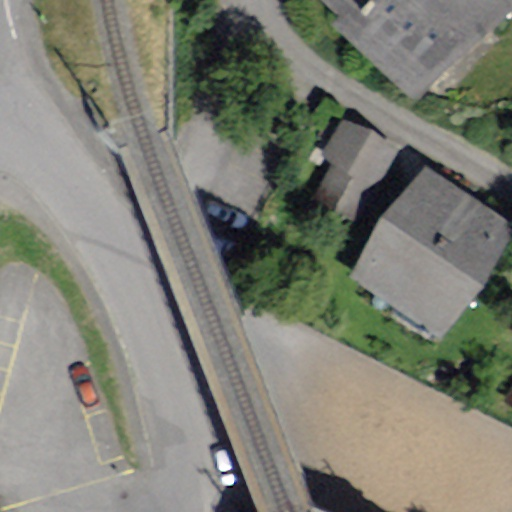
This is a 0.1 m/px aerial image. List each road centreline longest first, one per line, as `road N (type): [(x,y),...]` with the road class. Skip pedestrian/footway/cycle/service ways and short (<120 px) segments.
road 1 (residential): [(0,97),(87,193),(164,209),(212,132),(242,9)]
road 2 (unknown): [(164,209),(274,511)]
road 3 (residential): [(242,9),(385,118),(511,173)]
